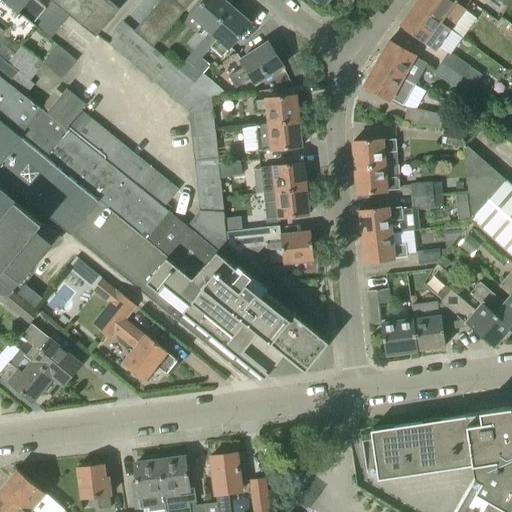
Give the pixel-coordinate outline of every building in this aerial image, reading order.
[(0,13),(0,19),(9,27),(4,34),(6,35),(18,45),(33,26),(0,0),(0,11),(1,13),(0,13)] [(0,0),(33,26),(50,40),(59,28),(41,13),(48,5),(42,0),(0,0)] [(70,15),(52,0),(48,5),(41,13),(59,28),(70,15)] [(51,0),(52,0),(70,15),(95,36),(106,23),(107,23),(119,8),(118,7),(109,0),(51,0)] [(175,19),(184,10),(172,0),(160,0),(158,3),(175,19)] [(192,0),(172,0),(184,10),(192,0)] [(209,32),(231,6),(223,0),(203,0),(190,16),(209,32)] [(453,0),(418,0),(415,4),(450,30),(465,10),(456,3),(456,2),(453,0)] [(149,13),(167,29),(175,19),(158,3),(149,13)] [(450,30),(415,4),(400,25),(426,43),(427,42),(436,49),(450,30)] [(210,65),(200,57),(209,47),(221,57),(251,24),(231,6),(209,32),(204,38),(203,38),(202,38),(193,50),(185,60),(177,70),(178,71),(187,79),(193,84),(210,65)] [(159,38),(167,29),(149,13),(141,22),(159,38)] [(122,22),(112,33),(110,44),(117,50),(133,32),(122,22)] [(133,32),(142,39),(151,47),(159,38),(141,22),(133,32)] [(0,76),(8,83),(24,96),(33,85),(29,81),(41,65),(41,64),(20,47),(7,64),(0,58),(0,42),(6,35),(4,34),(0,31),(0,76)] [(133,32),(117,50),(126,58),(142,39),(133,32)] [(202,38),(203,38),(196,32),(186,44),(193,50),(202,38)] [(142,39),(126,58),(135,66),(151,47),(142,39)] [(389,41),(377,63),(414,85),(426,63),(417,57),(416,56),(389,41)] [(254,85),(271,74),(273,76),(281,71),(280,69),(282,67),(267,43),(238,61),(239,61),(243,67),(239,70),(227,77),(234,88),(250,78),(254,85)] [(41,64),(41,65),(60,79),(75,61),(55,45),(41,64)] [(151,47),(135,66),(145,73),(160,55),(151,47)] [(470,66),(448,52),(441,63),(462,77),(463,76),(470,66)] [(145,73),(154,81),(169,63),(160,55),(145,73)] [(243,67),(239,61),(235,64),(239,70),(243,67)] [(178,71),(177,70),(169,63),(154,81),(163,89),(178,71)] [(414,85),(377,63),(364,86),(392,101),(392,100),(402,106),(408,96),(409,96),(415,85),(414,85)] [(441,63),(433,74),(455,88),(462,77),(441,63)] [(482,74),(470,66),(463,76),(475,84),(482,74)] [(178,71),(163,89),(172,96),(187,79),(178,71)] [(46,113),(24,96),(8,83),(0,76),(0,121),(98,201),(167,257),(191,277),(215,251),(187,227),(164,208),(154,200),(145,192),(135,184),(125,176),(115,169),(105,161),(95,153),(86,145),(76,137),(66,129),(56,121),(46,113)] [(196,86),(193,84),(187,79),(172,96),(181,104),(196,86)] [(190,112),(210,98),(196,86),(181,104),(190,112)] [(76,97),(66,89),(46,113),(56,121),(76,97)] [(266,112),(267,125),(298,121),(296,96),(264,99),(264,100),(252,102),(253,113),(266,112)] [(76,97),(56,121),(66,129),(81,111),(85,105),(76,97)] [(212,122),(210,98),(190,112),(191,124),(212,122)] [(403,120),(427,125),(430,112),(406,107),(403,120)] [(509,117),(496,110),(490,122),(502,129),(509,117)] [(81,111),(66,129),(76,137),(90,119),(81,111)] [(76,137),(86,145),(100,127),(90,119),(76,137)] [(0,177),(70,235),(98,201),(0,121),(0,177)] [(298,121),(267,125),(255,126),(257,151),(269,149),(269,151),(301,147),(298,121)] [(214,134),(212,122),(191,124),(192,137),(214,134)] [(86,145),(95,153),(110,135),(100,127),(86,145)] [(440,144),(460,148),(463,134),(444,130),(440,144)] [(215,147),(214,134),(192,137),(194,149),(215,147)] [(95,153),(105,161),(120,142),(110,135),(95,153)] [(353,142),(355,168),(397,165),(396,152),(397,152),(397,141),(384,142),(384,140),(353,142)] [(105,161),(115,169),(130,150),(120,142),(105,161)] [(470,220),(471,221),(511,256),(511,185),(506,180),(464,144),(463,145),(470,220)] [(216,159),(215,147),(194,149),(195,161),(216,159)] [(115,169),(125,176),(139,158),(130,150),(115,169)] [(125,176),(135,184),(149,166),(139,158),(125,176)] [(218,171),(217,164),(216,159),(195,161),(196,174),(218,171)] [(239,162),(217,164),(218,171),(219,178),(241,176),(239,162)] [(273,179),(275,192),(305,188),(303,163),(271,166),(272,168),(259,169),(261,181),(273,179)] [(399,177),(397,165),(355,168),(357,193),(388,191),(388,189),(400,188),(399,177)] [(135,184),(145,192),(159,174),(149,166),(135,184)] [(219,184),(219,178),(218,171),(196,174),(198,186),(219,184)] [(145,192),(154,200),(169,182),(159,174),(145,192)] [(154,200),(164,208),(179,190),(169,182),(154,200)] [(411,185),(412,197),(433,195),(432,183),(411,185)] [(220,196),(219,184),(198,186),(199,199),(220,196)] [(17,202),(0,188),(0,281),(12,291),(50,245),(53,247),(61,237),(42,222),(41,223),(15,202),(17,202)] [(305,188),(275,192),(262,193),(265,218),(277,217),(277,219),(308,215),(305,188)] [(413,209),(434,207),(433,195),(412,197),(413,209)] [(200,211),(222,212),(220,196),(199,199),(200,211)] [(404,232),(402,220),(403,219),(402,207),(390,209),(389,207),(358,211),(361,237),(392,233),(404,232)] [(216,252),(217,251),(224,243),(225,241),(224,232),(223,219),(222,212),(200,211),(187,227),(215,251),(216,252)] [(248,217),(223,219),(224,232),(250,229),(248,217)] [(314,260),(311,232),(280,236),(279,226),(250,229),(224,232),(225,241),(224,243),(238,253),(243,247),(265,245),(265,250),(281,248),(283,263),(314,260)] [(448,249),(452,245),(467,226),(466,226),(444,228),(445,249),(448,249)] [(392,233),(361,237),(364,263),(395,259),(395,257),(407,256),(406,243),(394,244),(392,233)] [(467,235),(457,246),(470,257),(480,245),(467,235)] [(438,262),(440,259),(439,249),(417,252),(418,264),(438,262)] [(329,343),(265,292),(267,289),(238,265),(236,268),(219,254),(220,253),(217,251),(216,252),(215,251),(191,277),(167,257),(146,283),(265,379),(284,355),(305,372),(329,343)] [(444,271),(450,263),(442,257),(440,259),(438,262),(436,265),(444,271)] [(276,286),(283,277),(269,266),(262,274),(276,286)] [(137,307),(102,278),(91,290),(107,303),(91,324),(109,340),(114,333),(119,337),(118,343),(125,348),(130,346),(133,348),(121,363),(144,381),(156,366),(165,374),(176,360),(166,352),(167,351),(144,333),(144,334),(126,320),(137,307)] [(511,330),(511,295),(510,293),(509,294),(503,303),(479,283),(470,293),(481,302),(509,326),(509,328),(511,330)] [(17,294),(34,307),(41,298),(24,285),(17,294)] [(438,296),(442,299),(450,290),(446,287),(438,296)] [(367,291),(371,326),(381,324),(382,324),(382,322),(379,305),(388,304),(386,289),(367,291)] [(474,311),(450,290),(442,299),(441,301),(455,313),(469,326),(493,346),(509,328),(509,326),(481,302),(474,311)] [(37,313),(12,293),(3,304),(28,325),(37,313)] [(441,301),(443,303),(437,304),(437,302),(411,305),(413,318),(418,350),(445,346),(443,329),(469,326),(455,313),(441,301)] [(413,318),(382,322),(382,324),(381,324),(384,355),(418,350),(413,318)] [(32,346),(26,356),(58,382),(58,381),(63,385),(80,364),(48,338),(48,339),(40,332),(31,325),(21,337),(32,346)] [(58,382),(26,356),(19,350),(9,362),(0,372),(0,374),(32,402),(41,391),(46,396),(58,382)] [(454,511),(510,511),(511,510),(511,406),(465,414),(465,416),(370,430),(373,450),(378,479),(483,463),(454,511)] [(210,456),(214,491),(216,503),(207,504),(207,511),(230,511),(228,492),(240,490),(240,488),(241,488),(237,453),(210,456)] [(167,507),(187,504),(195,503),(193,491),(197,488),(196,476),(191,475),(188,476),(185,456),(172,458),(171,456),(164,457),(164,459),(161,459),(165,496),(167,507)] [(167,507),(165,496),(161,459),(134,463),(136,482),(132,482),(135,510),(148,509),(149,511),(166,509),(165,507),(167,507)] [(98,510),(110,508),(109,496),(111,496),(109,478),(106,478),(104,464),(77,467),(80,500),(96,498),(98,510)] [(34,511),(62,511),(64,510),(45,494),(46,493),(18,469),(2,488),(30,511),(32,509),(34,511)] [(267,511),(264,480),(249,482),(252,511),(267,511)] [(29,511),(30,511),(2,488),(0,489),(0,511),(29,511)] [(207,511),(207,504),(195,505),(195,503),(187,504),(187,511),(207,511)]
